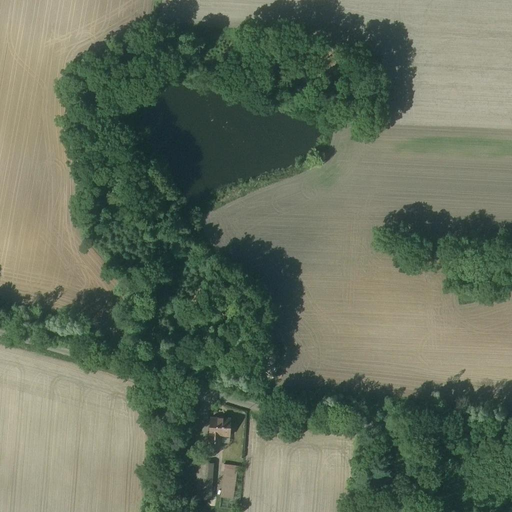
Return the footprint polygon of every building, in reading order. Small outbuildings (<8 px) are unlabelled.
[(176,142),(154,151),(169,190),(191,181),(176,142)] [(286,360),(266,346),(253,364),(273,378),(286,360)] [(230,419),(210,418),(208,449),(220,450),(221,436),(230,436),(230,419)] [(208,463),(199,463),(196,499),(208,500),(209,477),(207,477),(208,463)] [(235,472),(224,471),(221,490),(232,491),(235,472)]
